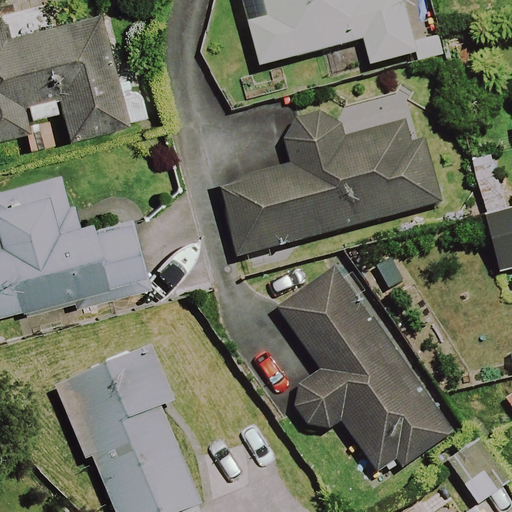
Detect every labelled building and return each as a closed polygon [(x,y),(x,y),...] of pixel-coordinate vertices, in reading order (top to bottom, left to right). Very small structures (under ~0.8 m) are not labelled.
[(364,0),(363,0),(362,0),(238,0),(245,26),(257,72),(360,45),(367,71),(413,59),(397,0),(364,0)] [(0,142),(20,138),(24,154),(126,129),(98,17),(54,29),(49,10),(0,21),(0,142)] [(399,148),(395,130),(285,159),(289,172),(217,191),(237,262),(438,208),(420,142),(399,148)] [(84,221),(68,225),(58,181),(0,194),(0,316),(139,284),(125,225),(88,234),(84,221)] [(511,217),(479,227),(494,280),(511,274),(511,217)] [(450,438),(333,275),(276,315),(320,376),(287,400),(316,440),(338,424),(382,486),(450,438)] [(171,406),(149,353),(54,392),(84,464),(90,461),(111,511),(199,511),(158,412),(171,406)]
